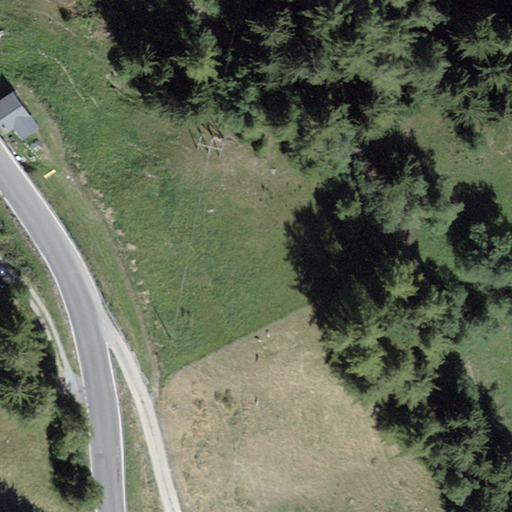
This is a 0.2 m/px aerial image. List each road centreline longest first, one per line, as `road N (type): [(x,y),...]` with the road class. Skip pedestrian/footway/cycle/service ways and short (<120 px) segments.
road 1 (tertiary): [(109,511),(82,305),(54,246),(0,167)]
road 2 (track): [(86,321),(103,323),(128,364),(174,511)]
road 3 (track): [(0,265),(32,298),(73,392),(100,402)]
